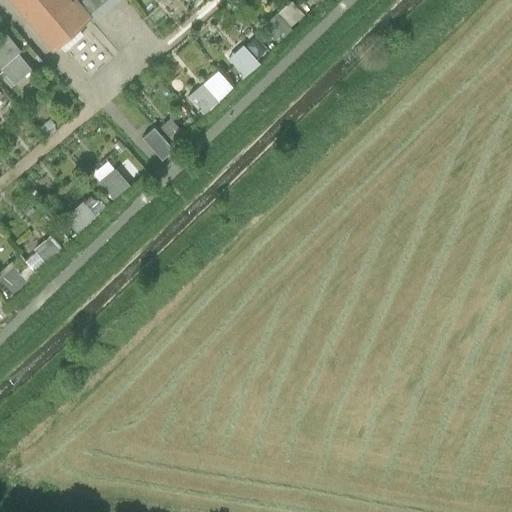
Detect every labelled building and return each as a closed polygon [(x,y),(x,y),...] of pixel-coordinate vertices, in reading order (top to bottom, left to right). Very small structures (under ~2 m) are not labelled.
[(78,0),(10,0),(56,53),(95,19),(80,1),(78,0)] [(81,0),(80,1),(95,19),(118,0),(81,0)] [(293,0),(289,0),(267,21),(282,38),(307,15),(293,0)] [(0,68),(1,67),(16,83),(34,67),(21,53),(25,49),(7,29),(0,35),(0,68)] [(256,33),(228,58),(242,73),(269,48),(256,33)] [(215,71),(188,95),(204,113),(220,98),(216,94),(227,84),(215,71)] [(171,117),(159,128),(173,143),(185,132),(171,117)] [(154,128),(143,138),(162,159),(173,150),(154,128)] [(116,168),(96,185),(113,204),(132,187),(116,168)] [(90,193),(60,223),(75,238),(105,209),(90,193)] [(51,234),(21,259),(37,277),(66,253),(51,234)] [(14,262),(0,274),(0,284),(14,300),(32,283),(14,262)]
